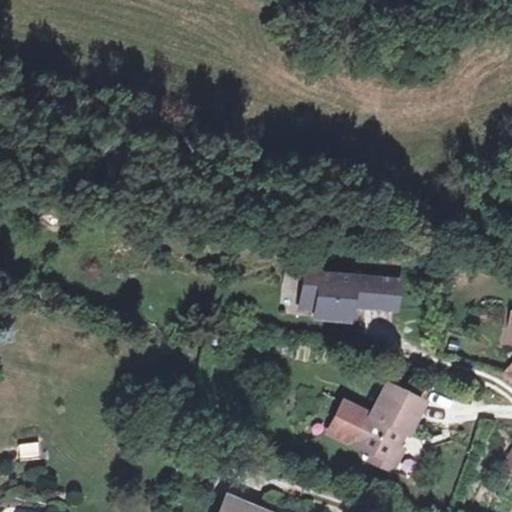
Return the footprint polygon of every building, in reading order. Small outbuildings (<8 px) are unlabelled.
[(363,307),(365,273),(303,268),(301,296),(316,297),(315,310),(314,318),(349,321),(350,306),(363,307)] [(398,276),(365,273),(363,307),(395,309),(398,276)] [(316,297),(301,296),(300,309),(315,310),(316,297)] [(343,402),(329,432),(374,454),(371,460),(392,471),(402,450),(395,447),(403,431),(407,434),(422,403),(385,385),(371,416),(343,402)] [(511,475),(511,453),(502,469),(511,475)] [(255,511),(226,500),(221,511),(255,511)]
